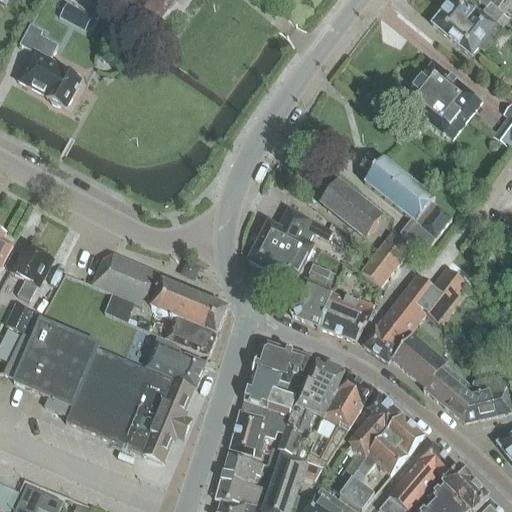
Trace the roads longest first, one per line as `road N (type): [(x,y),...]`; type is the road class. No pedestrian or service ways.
road 1 (residential): [(249,313),(382,381),(511,493)]
road 2 (tertiary): [(225,240),(230,194),(248,155),(360,0)]
road 3 (tertiary): [(225,240),(143,237),(0,160)]
road 4 (tertiary): [(184,511),(249,313)]
